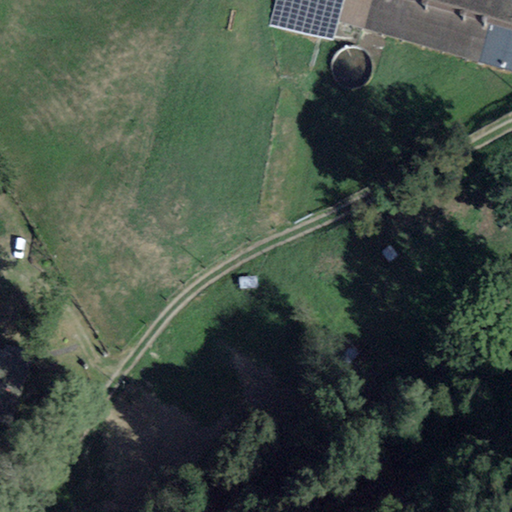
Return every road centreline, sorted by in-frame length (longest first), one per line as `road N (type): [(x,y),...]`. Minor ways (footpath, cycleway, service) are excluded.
road 1 (track): [(511,129),(275,239),(210,278),(173,308),(26,511)]
road 2 (residential): [(511,423),(389,511)]
